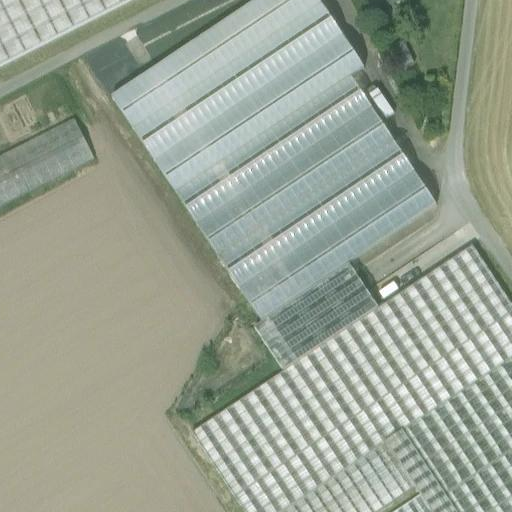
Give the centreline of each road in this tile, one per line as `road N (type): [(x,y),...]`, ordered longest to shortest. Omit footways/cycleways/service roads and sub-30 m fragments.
road 1 (track): [(511,277),(454,203),(447,142),(463,0)]
road 2 (track): [(159,0),(0,82)]
